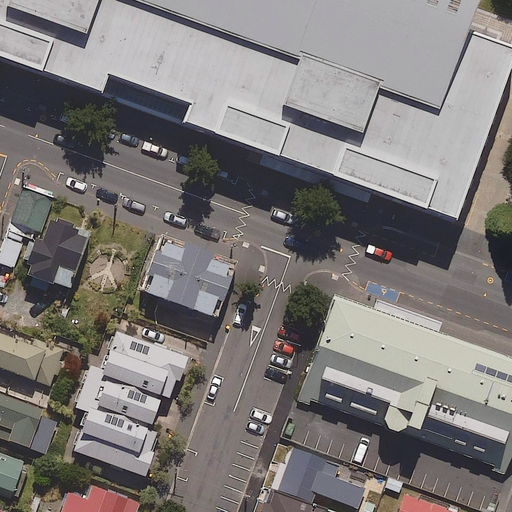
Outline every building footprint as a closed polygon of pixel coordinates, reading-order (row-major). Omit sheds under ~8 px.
[(429,209),(457,218),(462,203),(505,83),(511,63),(511,44),(505,42),(491,37),(469,30),(443,21),(425,14),(407,8),(404,7),(401,6),(398,4),(388,2),(389,0),(0,0),(0,52),(320,171),(327,173),(346,179),(429,209)] [(54,200),(25,188),(7,236),(22,242),(24,237),(33,240),(35,234),(40,236),(54,200)] [(43,239),(39,237),(30,266),(34,267),(31,277),(74,290),(91,236),(48,222),(43,239)] [(239,264),(165,237),(145,292),(220,319),(239,264)] [(23,243),(7,238),(0,257),(0,263),(15,268),(23,243)] [(507,475),(511,459),(511,360),(329,297),(293,400),(507,475)] [(67,362),(62,360),(64,352),(0,328),(0,367),(52,386),(55,376),(61,378),(67,362)] [(191,357),(120,332),(105,372),(94,368),(79,409),(91,413),(77,452),(147,478),(156,454),(152,453),(159,434),(153,431),(165,398),(175,401),(191,357)] [(0,437),(48,454),(59,422),(40,415),(42,411),(0,395),(0,437)] [(276,489),(309,502),(314,490),(356,506),(364,488),(333,475),(338,464),(293,446),(276,489)] [(29,469),(0,458),(0,493),(17,500),(29,469)] [(333,511),(309,502),(276,489),(267,485),(256,511),(333,511)] [(137,511),(141,503),(94,486),(90,498),(72,491),(63,511),(137,511)] [(462,511),(403,493),(396,511),(462,511)]
